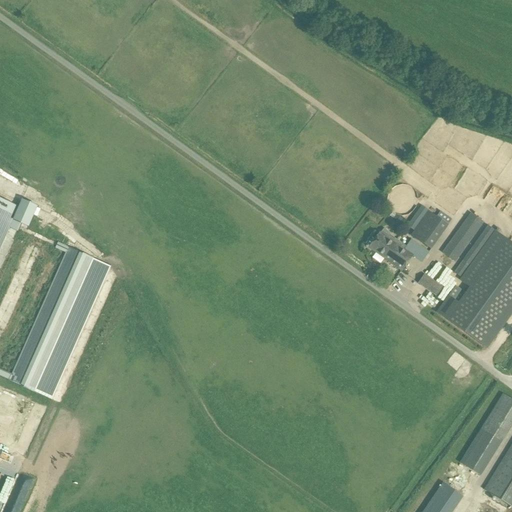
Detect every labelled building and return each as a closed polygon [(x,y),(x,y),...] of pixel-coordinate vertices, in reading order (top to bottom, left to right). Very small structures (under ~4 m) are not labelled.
[(488,185),(484,193),(497,200),(501,192),(488,185)] [(22,200),(19,207),(14,219),(13,220),(21,224),(28,227),(37,207),(22,200)] [(415,231),(429,212),(422,207),(408,226),(415,231)] [(376,221),(380,216),(371,208),(366,213),(376,221)] [(437,217),(429,212),(411,236),(431,250),(448,226),(447,225),(437,217)] [(437,217),(447,225),(451,220),(440,212),(437,217)] [(0,249),(14,219),(0,213),(0,249)] [(403,220),(397,215),(393,221),(399,225),(403,220)] [(472,215),(461,230),(443,255),(453,262),(482,222),(472,215)] [(17,232),(21,224),(13,220),(10,228),(17,232)] [(465,263),(470,266),(494,231),(489,228),(465,263)] [(511,244),(495,232),(489,240),(460,281),(469,288),(458,304),(448,297),(436,313),(487,350),(511,314),(511,244)] [(380,233),(369,249),(401,272),(412,257),(421,263),(429,253),(411,240),(404,250),(395,243),(396,241),(389,236),(387,237),(380,233)] [(0,370),(0,376),(9,381),(8,381),(38,395),(98,260),(68,247),(11,375),(0,370)] [(436,297),(443,288),(424,275),(418,284),(436,297)] [(460,463),(480,476),(511,425),(511,401),(502,395),(460,463)] [(511,444),(484,490),(510,506),(511,507),(511,444)]
